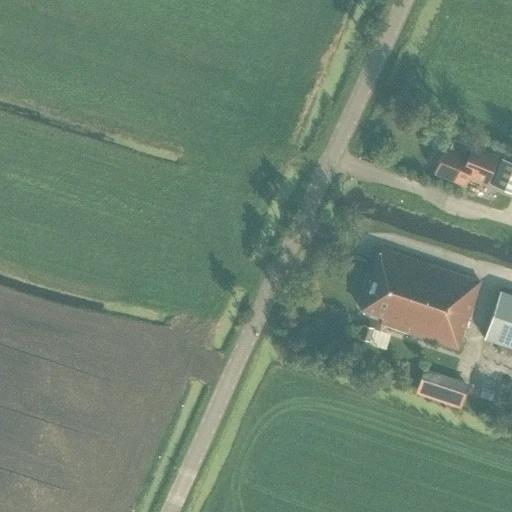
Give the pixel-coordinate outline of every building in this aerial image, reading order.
[(497,155),(471,144),(466,156),(444,147),(432,173),(463,186),(467,177),(485,184),(497,155)] [(511,163),(501,159),(490,185),(511,194),(511,163)] [(456,350),(479,282),(380,249),(360,310),(380,317),(378,324),(456,350)] [(511,295),(502,292),(486,340),(511,348),(511,295)] [(375,329),(363,325),(359,339),(371,343),(375,329)] [(461,406),(466,392),(422,379),(417,392),(461,406)]
